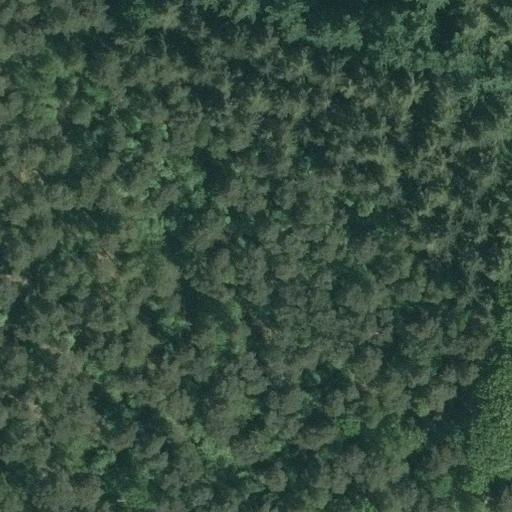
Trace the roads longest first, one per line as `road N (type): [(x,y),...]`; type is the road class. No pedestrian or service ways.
road 1 (track): [(0,458),(120,0)]
road 2 (unclassified): [(445,511),(511,250)]
